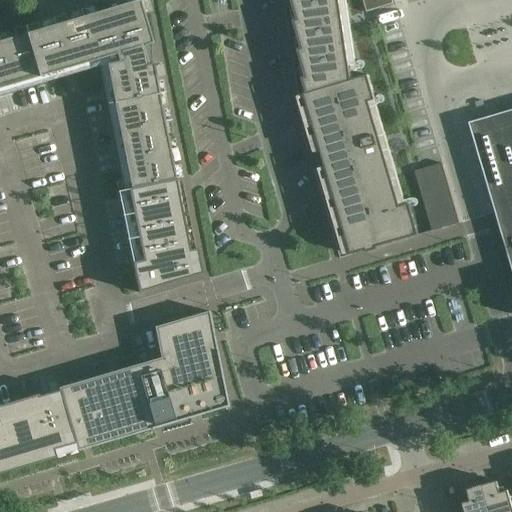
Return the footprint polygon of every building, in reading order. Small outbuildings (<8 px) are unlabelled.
[(290,0),(293,10),(297,9),(300,20),(293,22),(298,39),(301,38),(304,49),(297,51),(302,68),(305,67),(308,77),(301,79),(305,93),(351,80),(338,0),(355,0),(361,20),(386,13),(382,0),(290,0)] [(138,1),(0,41),(0,89),(103,59),(105,65),(130,189),(175,181),(163,122),(151,64),(149,65),(143,47),(151,45),(138,1)] [(305,93),(303,94),(304,98),(305,98),(307,107),(311,105),(316,121),(311,123),(313,127),(315,135),(320,134),(324,150),(320,151),(320,153),(321,154),(323,154),(327,166),(324,167),(326,171),(328,179),(333,178),(337,194),(333,195),(334,200),(337,208),(341,207),(346,223),(341,224),(343,229),(345,237),(350,236),(354,251),(350,253),(351,256),(366,251),(367,253),(376,250),(376,248),(418,236),(418,235),(409,205),(399,207),(368,102),(374,101),(367,75),(351,80),(305,93)] [(511,110),(502,114),(469,124),(511,268),(511,110)] [(442,164),(415,172),(432,232),(459,224),(442,164)] [(130,190),(128,190),(142,261),(131,263),(137,293),(201,274),(196,249),(189,251),(175,181),(130,190)] [(160,359),(58,389),(59,391),(76,450),(76,451),(77,452),(159,428),(159,427),(227,407),(216,353),(217,353),(208,312),(207,313),(154,328),(160,359)] [(0,474),(77,452),(76,451),(76,450),(59,391),(0,407),(0,474)] [(511,511),(511,489),(501,493),(497,481),(483,486),(490,511),(511,511)] [(490,511),(483,486),(468,490),(471,502),(451,508),(452,511),(490,511)]
